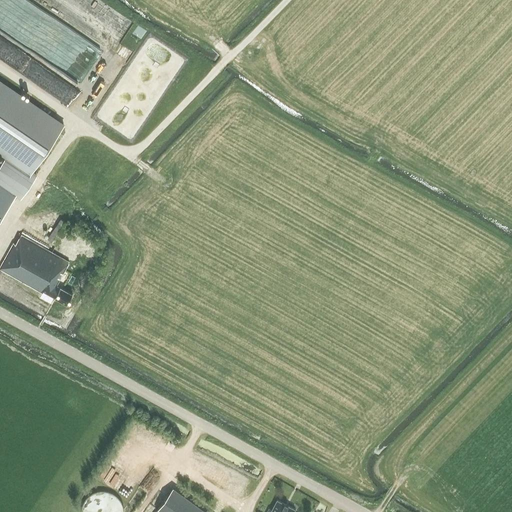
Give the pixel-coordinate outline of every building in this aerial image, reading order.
[(29,48),(0,27),(0,35),(23,52),(23,51),(26,52),(29,48)] [(65,124),(0,79),(0,153),(5,158),(0,165),(0,184),(16,195),(21,199),(38,175),(33,172),(65,124)] [(118,167),(91,149),(51,207),(78,225),(118,167)] [(0,218),(16,195),(0,184),(0,218)] [(57,245),(70,225),(61,219),(47,239),(57,245)] [(67,304),(72,294),(56,285),(69,262),(21,235),(16,244),(14,243),(0,267),(0,268),(43,293),(44,291),(67,304)] [(118,511),(119,511),(114,500),(104,493),(92,494),(83,501),(79,511),(118,511)] [(156,511),(187,511),(167,497),(156,511)] [(293,511),(295,509),(277,500),(272,510),(269,509),(267,511),(293,511)]
